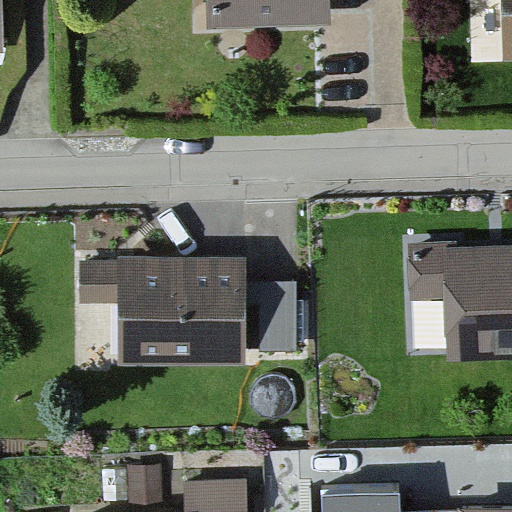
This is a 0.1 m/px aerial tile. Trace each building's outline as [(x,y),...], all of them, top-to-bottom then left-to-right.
[(202,0),(203,26),(323,24),(322,0),(202,0)] [(511,0),(490,0),(490,56),(511,56),(511,0)] [(441,361),(511,356),(511,248),(456,252),(455,239),(399,243),(403,303),(437,301),(441,361)] [(104,364),(239,363),(238,257),(68,258),(68,303),(104,303),(104,364)] [(398,511),(398,482),(322,484),(322,511),(398,511)] [(242,511),(241,483),(178,487),(179,511),(242,511)]
